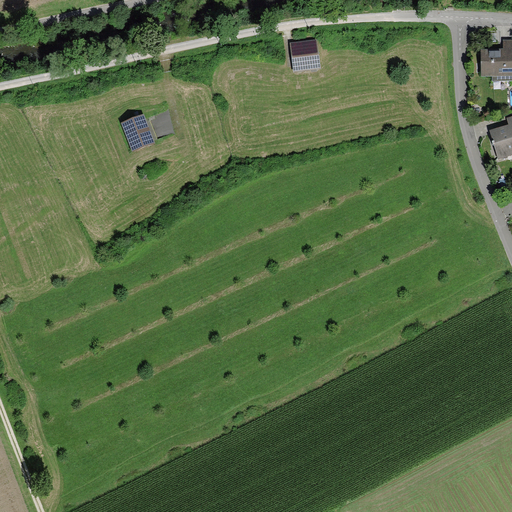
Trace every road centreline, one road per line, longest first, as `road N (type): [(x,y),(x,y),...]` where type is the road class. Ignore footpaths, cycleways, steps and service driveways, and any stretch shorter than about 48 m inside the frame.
road 1 (track): [(0,85),(285,25),(456,14)]
road 2 (residential): [(511,252),(464,123),(456,14),(511,18)]
road 3 (track): [(0,34),(147,0)]
